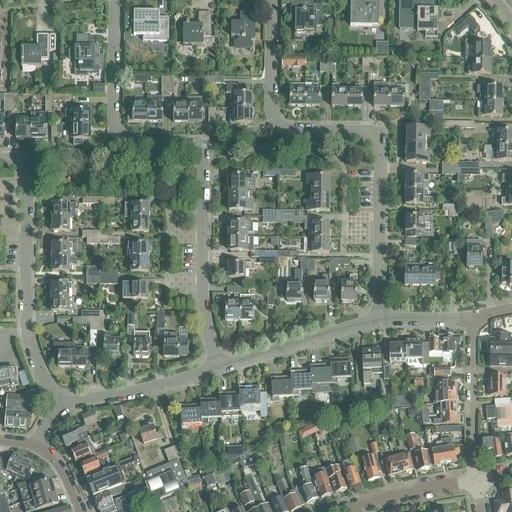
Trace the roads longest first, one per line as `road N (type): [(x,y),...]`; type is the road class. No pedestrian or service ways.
road 1 (residential): [(218,367),(203,298),(204,158),(190,142),(123,139),(115,125),(115,0)]
road 2 (residential): [(385,323),(380,129),(286,126),(271,111),(271,0)]
road 3 (residential): [(58,404),(26,334),(25,176),(13,158),(0,155)]
road 4 (residential): [(218,367),(385,323)]
road 5 (residential): [(58,404),(218,367)]
road 6 (residential): [(473,481),(476,320)]
road 7 (residential): [(343,511),(473,481)]
